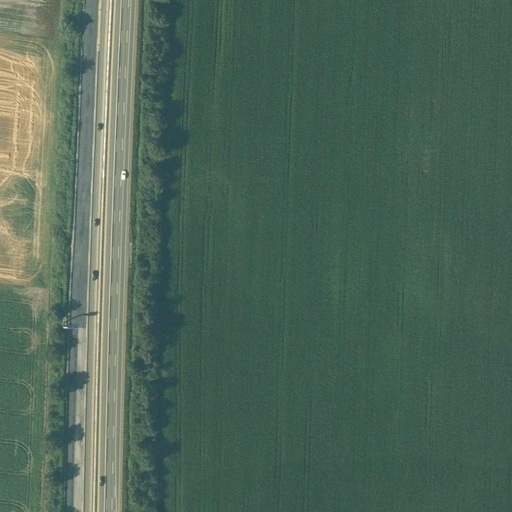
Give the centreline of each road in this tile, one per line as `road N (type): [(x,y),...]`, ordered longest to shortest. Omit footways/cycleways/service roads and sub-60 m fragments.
road 1 (motorway): [(105,511),(124,0)]
road 2 (motorway): [(97,0),(78,511)]
